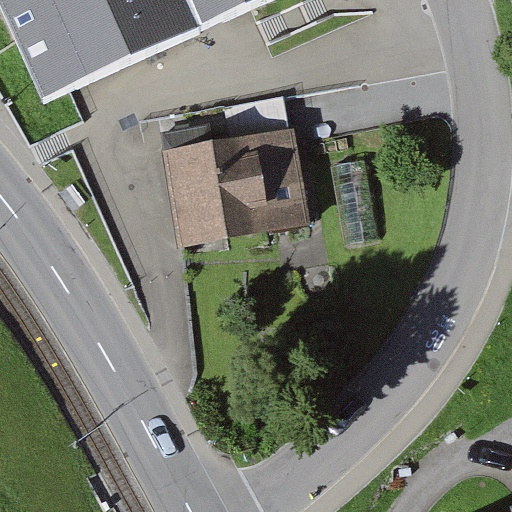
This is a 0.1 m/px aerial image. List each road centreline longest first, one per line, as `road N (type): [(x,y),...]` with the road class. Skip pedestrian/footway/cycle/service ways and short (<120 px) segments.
road 1 (residential): [(248,511),(374,410),(428,343),(464,274),(477,220),(484,90),(458,0)]
road 2 (secondary): [(191,511),(0,194)]
